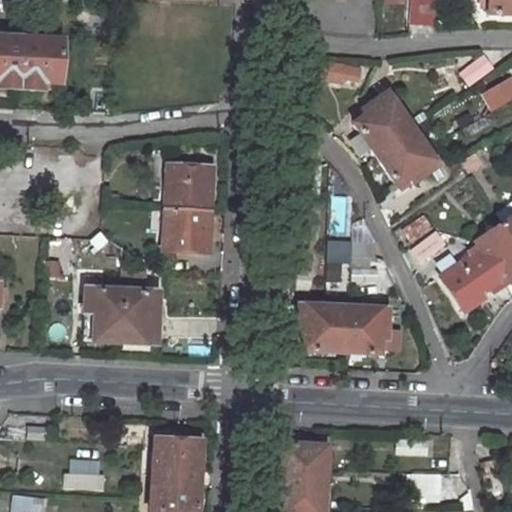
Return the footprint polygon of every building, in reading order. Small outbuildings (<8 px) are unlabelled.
[(511,0),(481,0),(481,8),(487,8),(487,16),(511,16),(511,0)] [(0,39),(0,89),(19,90),(22,40),(0,39)] [(41,84),(58,84),(60,42),(22,40),(19,90),(40,91),(41,84)] [(311,59),(307,76),(337,83),(337,79),(340,65),(311,59)] [(359,69),(340,65),(337,79),(356,83),(359,69)] [(494,112),(511,101),(511,84),(511,82),(485,97),(494,112)] [(444,179),(413,133),(380,85),(375,89),(382,100),(362,112),(365,116),(354,124),(396,188),(408,180),(412,187),(432,173),(439,183),(444,179)] [(195,188),(196,168),(166,167),(164,207),(208,210),(208,188),(195,188)] [(196,168),(195,188),(208,188),(209,168),(196,168)] [(511,280),(511,204),(511,203),(493,215),(500,225),(474,244),(480,252),(440,278),(463,313),(482,300),(478,295),(487,289),(491,295),(511,280)] [(208,210),(164,207),(162,251),(192,252),(193,234),(207,234),(208,210)] [(207,234),(193,234),(192,252),(206,252),(207,234)] [(353,244),(352,259),(374,260),(375,245),(353,244)] [(85,290),(83,340),(115,342),(119,292),(85,290)] [(115,342),(154,344),(156,293),(119,292),(115,342)] [(401,310),(285,304),(285,312),(298,312),(297,336),(303,336),(303,351),(379,355),(379,349),(398,351),(399,333),(387,332),(388,318),(401,318),(401,310)] [(195,511),(200,443),(153,440),(149,511),(195,511)] [(288,446),(280,445),(277,511),(323,511),(326,448),(297,446),(298,441),(289,440),(288,446)]
